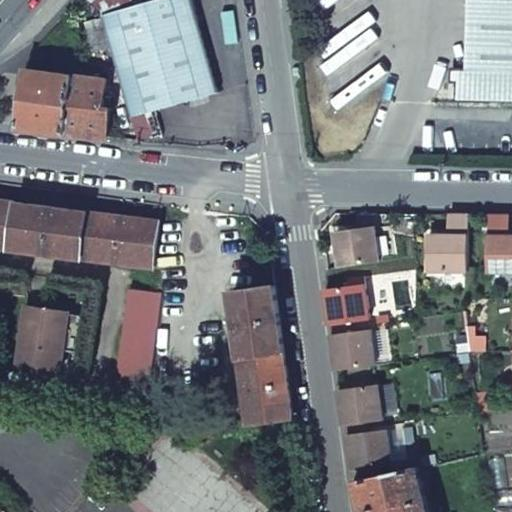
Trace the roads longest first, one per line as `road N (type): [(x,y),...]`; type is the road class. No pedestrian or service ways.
road 1 (residential): [(338,511),(289,185)]
road 2 (residential): [(0,152),(289,185)]
road 3 (residential): [(289,185),(511,190)]
road 4 (residential): [(289,185),(262,0)]
